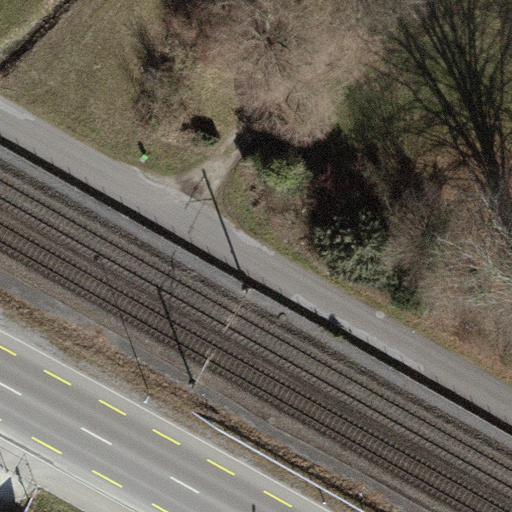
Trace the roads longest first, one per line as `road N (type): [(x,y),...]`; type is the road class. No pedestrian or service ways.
road 1 (residential): [(0,129),(511,423)]
road 2 (primary): [(0,382),(238,511)]
road 3 (track): [(162,222),(204,187),(302,49)]
